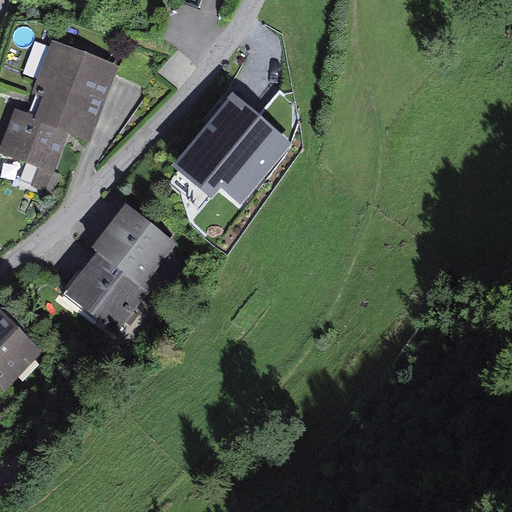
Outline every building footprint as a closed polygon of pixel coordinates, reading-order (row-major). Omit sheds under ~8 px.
[(27,120),(70,135),(92,142),(117,68),(53,46),(27,120)] [(288,148),(232,102),(176,170),(211,198),(220,187),(242,204),(288,148)] [(70,135),(27,120),(13,116),(0,154),(35,166),(29,186),(50,193),(70,135)] [(95,254),(99,257),(139,287),(170,246),(126,213),(95,254)] [(139,287),(99,257),(68,297),(116,333),(147,292),(139,287)] [(0,384),(5,389),(39,352),(0,315),(0,384)]
